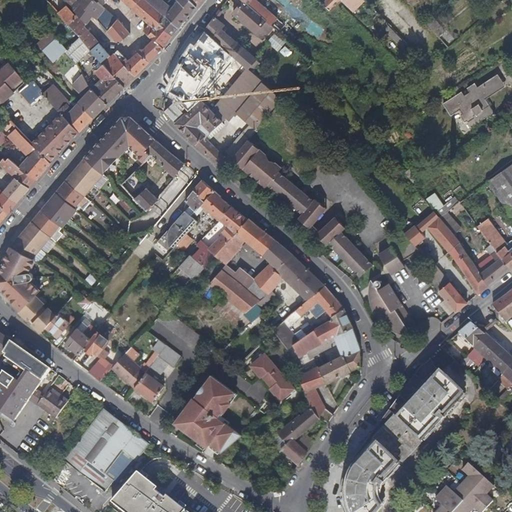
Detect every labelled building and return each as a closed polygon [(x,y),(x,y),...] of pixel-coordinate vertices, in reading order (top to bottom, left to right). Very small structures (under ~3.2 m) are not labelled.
[(93,15),(90,11),(79,1),(78,0),(74,0),(70,5),(73,9),(80,16),(83,19),(87,23),(89,21),(93,15)] [(96,0),(78,0),(79,1),(90,11),(93,15),(98,20),(105,28),(107,30),(113,23),(116,20),(103,9),(105,7),(104,5),(103,6),(96,0)] [(148,11),(153,6),(150,3),(145,0),(136,0),(131,6),(141,15),(143,17),(148,11)] [(172,8),(162,0),(145,0),(150,3),(153,6),(158,11),(164,16),(168,20),(176,27),(178,29),(181,24),(193,9),(196,7),(189,0),(175,0),(176,0),(178,1),(172,8)] [(274,18),(255,0),(243,0),(244,1),(260,14),(278,30),(282,25),(274,18)] [(301,20),(309,12),(299,2),(296,0),(293,0),(274,18),(282,25),(278,30),(278,31),(279,32),(282,35),(299,19),(301,20)] [(330,11),(323,4),(318,0),(296,0),(299,2),(309,12),(320,22),(326,16),(328,12),(330,11)] [(326,0),(323,4),(330,11),(338,3),(339,2),(340,1),(339,0),(326,0)] [(278,30),(260,14),(244,1),(242,4),(235,14),(244,22),(256,34),(252,38),(263,48),(270,40),(278,31),(278,30)] [(96,40),(85,27),(86,25),(87,23),(83,19),(80,16),(78,17),(66,5),(58,11),(69,24),(80,36),(81,38),(88,46),(91,49),(98,42),(96,40)] [(161,19),(164,16),(158,11),(153,6),(148,11),(143,17),(150,23),(153,26),(155,28),(161,19)] [(115,16),(105,7),(103,9),(116,20),(117,19),(115,16)] [(319,41),(335,25),(326,16),(320,22),(309,12),(301,20),(299,19),(282,35),(288,40),(307,57),(309,59),(316,50),(321,43),(319,41)] [(178,29),(176,27),(168,20),(164,16),(161,19),(155,28),(168,40),(170,39),(175,32),(178,29)] [(443,33),(430,17),(425,21),(431,29),(438,36),(443,33)] [(231,37),(228,34),(222,28),(225,26),(219,21),(215,18),(208,28),(206,30),(207,32),(211,35),(222,46),(231,37)] [(130,33),(122,24),(118,19),(117,19),(116,20),(113,23),(107,30),(113,37),(117,41),(121,42),(130,33)] [(168,40),(155,28),(153,26),(150,23),(144,30),(153,39),(155,41),(163,50),(165,48),(164,46),(165,45),(168,40)] [(53,61),(41,48),(48,41),(51,44),(57,38),(51,31),(44,37),(30,50),(38,59),(46,67),(53,61)] [(265,49),(279,32),(278,31),(270,40),(263,48),(265,49)] [(206,42),(211,35),(207,32),(202,38),(206,42)] [(222,46),(211,35),(206,42),(205,43),(217,54),(223,47),(222,46)] [(87,53),(91,49),(88,46),(81,38),(80,36),(68,49),(66,51),(76,62),(87,53)] [(251,55),(240,45),(231,37),(222,46),(223,47),(229,53),(247,69),(248,69),(256,59),(254,58),(251,55)] [(76,62),(66,51),(68,49),(60,41),(57,38),(51,44),(48,41),(41,48),(53,61),(46,67),(52,74),(57,80),(69,69),(76,63),(76,62)] [(157,56),(163,50),(155,41),(153,39),(143,50),(142,49),(139,52),(149,62),(156,54),(157,56)] [(110,55),(101,46),(98,42),(91,49),(97,55),(102,62),(110,55)] [(97,55),(91,49),(87,53),(93,58),(97,55)] [(130,61),(119,49),(114,54),(125,65),(130,61)] [(135,75),(146,65),(149,62),(139,52),(130,61),(125,65),(134,74),(135,75)] [(135,75),(134,74),(125,65),(114,54),(111,56),(110,55),(102,62),(104,63),(115,76),(124,86),(131,80),(135,75)] [(274,76),(256,59),(248,69),(247,69),(255,76),(263,82),(266,85),(274,76)] [(17,111),(28,101),(20,91),(27,84),(22,78),(8,61),(0,68),(0,104),(9,115),(12,118),(28,136),(35,129),(24,119),(17,111)] [(80,76),(75,67),(77,65),(76,63),(69,69),(74,77),(79,84),(81,86),(84,83),(81,80),(85,78),(84,77),(82,74),(80,76)] [(120,90),(124,86),(115,76),(104,63),(95,72),(104,81),(95,91),(96,92),(104,99),(108,103),(110,101),(120,90)] [(238,112),(263,82),(255,76),(247,69),(232,87),(223,98),(228,103),(232,107),(236,110),(238,112)] [(494,115),(482,95),(503,83),(499,75),(478,87),(476,84),(469,88),(472,93),(466,96),(463,92),(445,102),(452,115),(458,112),(464,123),(467,121),(472,129),(481,123),(479,119),(485,115),(487,120),(494,115)] [(102,109),(108,103),(104,99),(96,92),(95,91),(94,90),(91,87),(90,86),(88,83),(85,78),(81,80),(84,83),(81,86),(83,89),(88,93),(79,102),(88,111),(94,117),(102,109)] [(288,92),(275,80),(270,85),(269,84),(267,86),(274,92),(282,99),(288,92)] [(271,113),(282,99),(274,92),(267,86),(266,85),(263,82),(238,112),(248,121),(252,124),(257,129),(259,126),(271,113)] [(70,102),(53,84),(42,94),(44,96),(53,104),(57,108),(58,110),(66,103),(67,105),(70,102)] [(53,104),(44,96),(40,99),(43,103),(46,101),(54,110),(57,108),(53,104)] [(220,111),(228,103),(223,98),(220,103),(216,106),(220,111)] [(212,111),(201,100),(176,123),(183,131),(202,150),(215,161),(223,169),(230,161),(224,156),(206,138),(223,123),(212,111)] [(24,119),(35,108),(33,105),(29,102),(28,101),(17,111),(24,119)] [(84,127),(91,120),(94,117),(88,111),(79,102),(72,109),(67,105),(66,103),(58,110),(61,114),(66,118),(79,132),(84,127)] [(232,107),(228,103),(220,111),(224,115),(232,107)] [(220,111),(216,106),(212,111),(223,123),(227,118),(224,115),(220,111)] [(227,118),(236,110),(232,107),(224,115),(227,118)] [(51,160),(79,132),(66,118),(61,114),(41,134),(33,142),(51,160)] [(112,163),(123,153),(132,144),(141,153),(139,156),(146,161),(152,155),(146,150),(156,139),(153,136),(136,121),(131,116),(123,118),(108,134),(93,148),(81,161),(71,174),(61,186),(49,200),(38,214),(25,229),(16,240),(11,245),(11,247),(7,253),(4,259),(6,261),(0,270),(0,275),(2,287),(2,289),(11,298),(10,299),(21,309),(19,311),(21,313),(25,316),(27,314),(37,324),(35,326),(41,332),(42,332),(48,325),(56,316),(48,308),(46,310),(42,307),(44,305),(35,296),(40,291),(30,281),(32,280),(33,277),(33,275),(32,274),(31,273),(29,271),(36,260),(33,258),(35,255),(43,245),(51,236),(56,241),(63,233),(59,230),(71,216),(80,205),(84,209),(91,200),(84,194),(95,182),(103,171),(112,163)] [(51,160),(33,142),(28,136),(12,118),(10,119),(7,123),(2,128),(1,129),(6,133),(16,142),(23,149),(29,156),(20,167),(36,179),(41,174),(48,165),(51,162),(51,160)] [(249,138),(257,129),(252,124),(243,134),(249,139),(249,138)] [(33,142),(41,134),(35,129),(28,136),(33,142)] [(244,144),(249,139),(243,134),(237,141),(242,146),(244,144)] [(183,162),(175,155),(160,142),(156,139),(146,150),(152,155),(175,177),(179,172),(186,164),(183,162)] [(303,191),(291,180),(288,183),(287,181),(289,179),(280,171),(283,168),(277,162),(274,165),(264,156),(266,154),(260,148),(258,151),(253,146),(255,144),(249,139),(244,144),(242,146),(232,159),(253,177),(266,189),(269,185),(274,190),(272,191),(277,196),(279,194),(292,205),(290,206),(295,210),(296,209),(303,214),(299,218),(310,228),(325,211),(320,206),(322,203),(317,198),(315,201),(305,192),(303,195),(301,192),(303,191)] [(232,159),(242,146),(237,141),(224,156),(230,161),(232,159)] [(20,167),(9,158),(7,161),(3,157),(0,160),(0,161),(0,163),(14,173),(16,175),(15,177),(29,188),(30,187),(36,179),(20,167)] [(157,197),(146,186),(136,177),(133,174),(123,185),(146,210),(157,197)] [(19,199),(29,188),(15,177),(12,181),(5,190),(4,191),(0,188),(0,205),(4,209),(8,213),(19,199)] [(202,204),(215,190),(206,182),(203,179),(185,200),(191,206),(160,242),(162,244),(170,251),(173,248),(184,236),(190,229),(197,221),(192,216),(202,204)] [(219,219),(231,205),(220,195),(215,190),(202,204),(215,216),(211,222),(214,225),(219,219)] [(239,229),(248,218),(243,215),(233,206),(231,205),(219,219),(228,226),(223,230),(225,232),(208,248),(210,250),(216,255),(224,245),(239,229)] [(280,243),(267,232),(254,221),(248,217),(248,218),(239,229),(224,245),(216,255),(225,262),(246,241),(262,254),(269,260),(270,263),(255,279),(266,291),(268,288),(282,275),(277,270),(291,253),(290,252),(280,243)] [(460,243),(452,233),(439,217),(428,226),(450,252),(451,251),(452,250),(460,243)] [(361,277),(373,264),(365,255),(362,257),(360,256),(363,253),(352,241),(349,244),(348,242),(350,240),(342,231),(346,227),(340,222),(338,224),(333,218),(317,234),(327,245),(329,243),(334,248),(333,250),(337,254),(339,254),(350,265),(349,267),(354,272),(355,270),(361,277)] [(511,246),(508,250),(504,247),(506,245),(502,240),(486,219),(477,227),(488,241),(496,252),(499,255),(507,266),(508,268),(510,269),(511,266),(511,246)] [(426,237),(415,224),(406,233),(416,245),(426,237)] [(406,233),(405,232),(403,230),(399,233),(404,240),(393,247),(402,261),(420,250),(416,245),(406,233)] [(402,261),(393,247),(404,240),(399,233),(388,240),(392,245),(379,254),(385,263),(387,261),(389,263),(386,265),(392,274),(405,266),(402,261)] [(189,250),(194,244),(184,236),(173,248),(170,251),(181,261),(190,251),(189,250)] [(481,274),(479,270),(472,261),(461,245),(460,243),(452,250),(451,251),(460,265),(470,278),(468,279),(476,291),(479,294),(488,285),(487,283),(484,278),(481,274)] [(206,265),(216,255),(210,250),(206,253),(200,249),(194,255),(206,265)] [(508,268),(507,266),(499,255),(496,252),(491,255),(496,262),(481,274),(484,278),(487,283),(488,285),(489,284),(508,268)] [(200,273),(206,266),(206,265),(194,255),(192,253),(180,267),(194,279),(200,273)] [(289,314),(311,296),(324,285),(320,281),(313,275),(302,284),(293,291),(284,282),(294,272),(299,277),(307,269),(291,253),(277,270),(282,275),(268,288),(266,291),(254,302),(266,317),(275,309),(284,319),(289,314)] [(254,302),(266,291),(255,279),(242,266),(238,272),(226,264),(208,282),(209,283),(204,288),(210,294),(215,288),(222,294),(214,305),(233,321),(241,328),(250,320),(243,313),(254,302)] [(149,271),(140,284),(147,289),(156,276),(149,271)] [(182,302),(204,277),(200,273),(194,279),(187,287),(167,308),(173,312),(182,302)] [(403,313),(398,307),(403,304),(394,291),(389,283),(381,288),(380,286),(381,285),(382,283),(382,282),(380,280),(379,279),(377,279),(376,279),(375,280),(374,281),(374,283),(375,285),(379,292),(380,294),(372,299),(374,306),(373,307),(378,317),(382,315),(387,323),(389,322),(393,329),(395,330),(397,328),(401,330),(403,330),(406,329),(408,330),(411,330),(413,329),(415,326),(416,323),(415,321),(413,319),(410,319),(409,317),(410,316),(406,311),(403,313)] [(467,303),(462,297),(456,290),(450,283),(442,289),(438,283),(437,283),(435,285),(436,287),(444,296),(457,312),(467,303)] [(331,316),(344,308),(341,303),(332,293),(324,285),(311,296),(289,314),(284,319),(277,326),(274,328),(283,341),(288,347),(299,339),(299,338),(301,337),(296,331),(294,332),(288,326),(310,307),(318,300),(326,309),(331,316)] [(511,314),(511,289),(493,305),(504,321),(511,314)] [(86,307),(91,301),(86,297),(84,296),(79,302),(86,307)] [(326,309),(318,300),(310,307),(312,309),(315,307),(321,314),(326,309)] [(205,337),(192,327),(182,319),(173,312),(167,308),(164,312),(159,317),(186,340),(195,348),(205,337)] [(356,339),(352,327),(345,311),(344,308),(331,316),(332,318),(317,327),(301,337),(299,338),(299,339),(305,351),(335,336),(339,343),(356,339)] [(61,336),(70,324),(58,314),(56,316),(48,325),(61,336)] [(511,357),(493,341),(472,321),(471,322),(464,328),(459,332),(474,345),(501,370),(511,380),(511,357)] [(83,347),(91,337),(82,331),(77,327),(66,342),(79,353),(79,352),(83,347)] [(98,353),(109,339),(100,332),(97,329),(93,334),(91,337),(83,347),(91,353),(94,350),(98,353)] [(12,341),(0,332),(0,351),(3,354),(12,341)] [(358,347),(358,344),(356,339),(339,343),(343,350),(340,352),(341,355),(358,347)] [(52,368),(22,347),(12,341),(3,354),(6,356),(29,371),(43,381),(52,369),(52,368)] [(174,367),(182,356),(167,344),(152,363),(150,366),(160,373),(168,362),(174,367)] [(360,365),(358,350),(358,347),(341,355),(317,366),(301,373),(297,376),(301,384),(305,396),(308,403),(310,406),(314,412),(318,418),(327,422),(333,413),(322,404),(314,388),(360,365)] [(260,367),(271,360),(265,352),(258,358),(251,364),(255,369),(258,365),(260,367)] [(141,368),(142,367),(126,353),(124,355),(114,366),(113,367),(126,378),(135,385),(141,378),(146,372),(141,368)] [(113,367),(114,366),(103,355),(90,371),(101,380),(107,373),(113,367)] [(288,380),(271,360),(260,367),(264,372),(262,374),(272,385),(274,383),(276,385),(284,382),(288,380)] [(384,479),(442,419),(445,423),(449,419),(445,416),(466,394),(437,365),(433,368),(358,464),(357,467),(352,480),(350,487),(350,496),(351,503),(353,509),(354,511),(379,511),(386,505),(382,501),(379,496),(378,488),(380,484),(381,483),(384,486),(387,483),(384,479)] [(29,401),(43,381),(29,371),(20,382),(4,371),(0,377),(0,411),(14,421),(29,401)] [(152,400),(164,385),(146,371),(146,372),(141,378),(135,385),(134,386),(152,400)] [(229,425),(216,415),(221,409),(224,411),(231,401),(228,399),(235,391),(211,374),(204,383),(206,385),(200,393),(198,392),(194,397),(193,396),(187,403),(188,404),(174,421),(207,446),(210,442),(210,443),(212,441),(221,451),(233,440),(241,434),(229,425)] [(294,387),(290,383),(288,380),(284,382),(276,385),(280,390),(276,394),(281,399),(294,387)] [(200,393),(206,385),(204,383),(198,392),(200,393)] [(54,415),(66,399),(59,394),(57,395),(47,388),(36,402),(54,415)] [(303,432),(318,418),(314,412),(310,406),(300,415),(298,413),(277,432),(286,441),(281,446),(299,463),(313,442),(303,432)] [(147,442),(101,407),(62,458),(63,459),(65,457),(82,471),(81,472),(103,489),(112,478),(103,472),(121,449),(134,459),(147,442)] [(82,471),(65,457),(63,459),(81,472),(82,471)] [(474,511),(477,509),(479,511),(486,511),(495,502),(489,496),(496,487),(470,463),(464,470),(471,476),(457,493),(449,486),(437,500),(444,506),(439,511),(474,511)] [(286,482),(292,473),(287,470),(281,479),(286,482)] [(141,479),(132,471),(107,501),(121,511),(176,511),(180,508),(160,492),(157,496),(149,489),(151,487),(141,479)]
